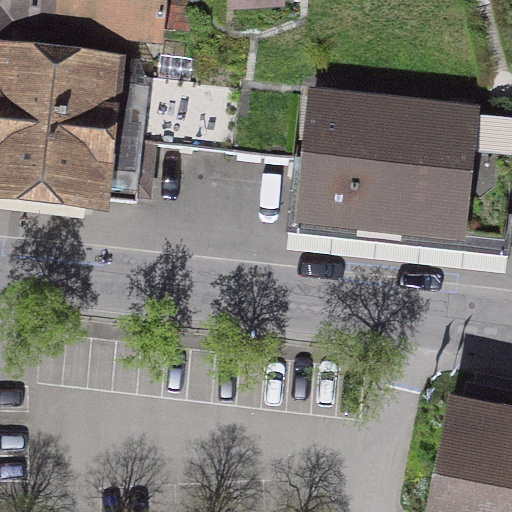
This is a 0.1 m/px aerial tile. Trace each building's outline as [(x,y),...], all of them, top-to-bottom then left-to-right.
[(184,0),(0,0),(0,29),(2,12),(190,32),(184,0)] [(142,143),(233,153),(239,88),(4,63),(0,96),(0,188),(135,203),(142,143)] [(262,156),(269,91),(239,88),(233,153),(262,156)] [(300,95),(269,91),(262,156),(293,160),(300,95)] [(511,154),(511,120),(312,99),(299,219),(503,240),(511,154)] [(511,511),(511,419),(450,407),(429,511),(511,511)]
